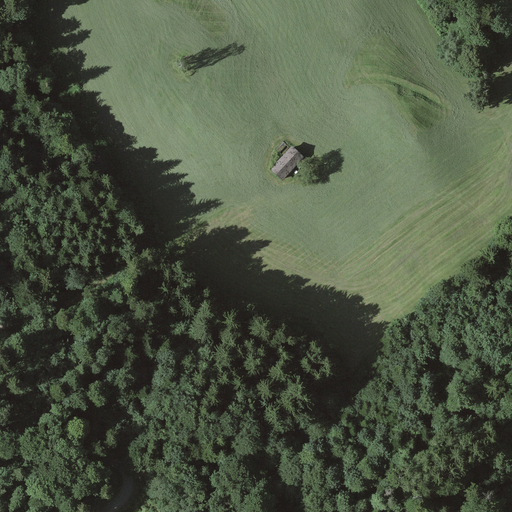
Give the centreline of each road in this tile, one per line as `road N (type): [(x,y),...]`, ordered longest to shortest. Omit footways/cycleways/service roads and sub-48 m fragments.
road 1 (track): [(0,328),(58,308),(218,209),(263,192)]
road 2 (track): [(0,482),(113,457),(125,464),(130,491),(103,511)]
